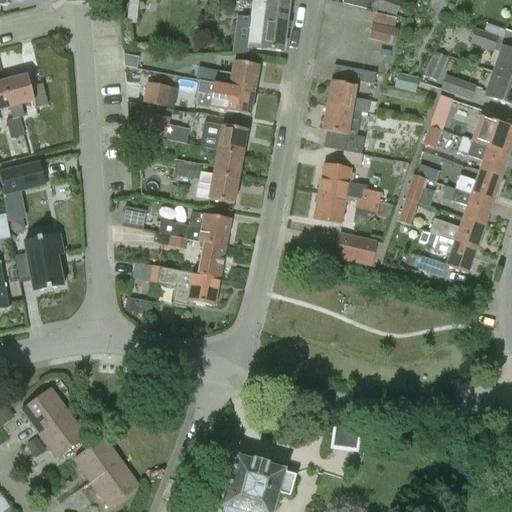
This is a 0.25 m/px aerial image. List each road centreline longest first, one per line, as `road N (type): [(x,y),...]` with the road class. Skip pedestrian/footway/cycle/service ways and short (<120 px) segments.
road 1 (residential): [(242,378),(311,0)]
road 2 (residential): [(94,336),(77,13)]
road 3 (unclassified): [(511,403),(333,409),(242,378)]
road 4 (residential): [(160,511),(206,361)]
